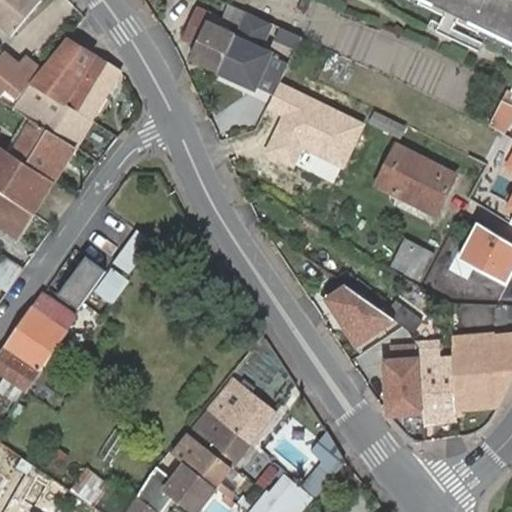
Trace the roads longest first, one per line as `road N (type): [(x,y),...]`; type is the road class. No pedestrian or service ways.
road 1 (tertiary): [(432,503),(211,203),(174,122)]
road 2 (residential): [(174,122),(126,158),(0,336)]
road 3 (tertiary): [(174,122),(103,0)]
